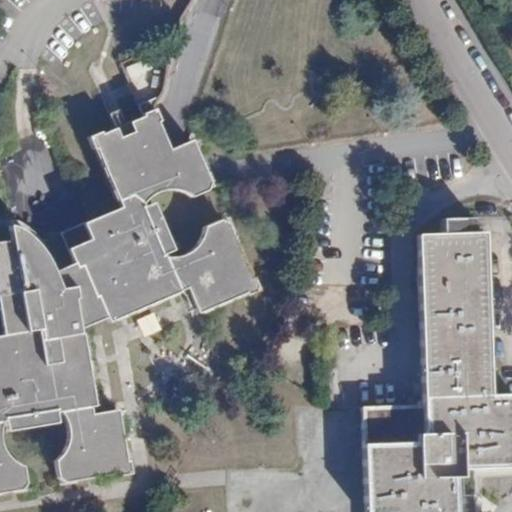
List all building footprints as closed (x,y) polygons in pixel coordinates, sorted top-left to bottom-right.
[(0,494),(22,491),(26,488),(24,471),(12,464),(4,453),(0,443),(0,430),(3,425),(10,424),(10,432),(57,427),(56,417),(62,417),(67,424),(69,437),(66,452),(56,467),(57,480),(65,485),(117,478),(118,481),(131,479),(130,465),(126,466),(120,415),(94,419),(93,411),(96,411),(87,341),(84,341),(81,337),(109,324),(112,329),(189,295),(199,319),(246,298),(248,302),(261,296),(256,285),(253,287),(229,230),(221,226),(205,233),(203,244),(197,253),(183,262),(167,263),(166,259),(174,256),(154,213),(147,216),(145,212),(152,204),(163,197),(174,196),(173,191),(179,187),(175,177),(171,175),(168,177),(166,174),(171,169),(173,167),(173,164),(171,157),(151,110),(158,97),(135,106),(139,117),(95,135),(95,133),(84,138),(89,151),(92,149),(115,209),(56,232),(69,265),(55,271),(49,273),(35,246),(15,226),(6,226),(8,241),(0,241),(0,494)] [(173,191),(174,196),(185,198),(195,204),(208,198),(211,191),(192,147),(171,157),(173,164),(173,167),(171,169),(166,174),(168,177),(171,175),(175,177),(179,187),(173,191)] [(0,218),(0,241),(8,241),(6,226),(15,226),(4,218),(0,218)] [(440,221),(440,235),(472,234),(471,221),(440,221)] [(28,228),(15,226),(35,246),(49,273),(55,271),(48,253),(41,241),(28,228)] [(440,235),(416,236),(421,406),(360,408),(363,511),(461,511),(460,471),(511,469),(511,396),(487,397),(483,234),(472,234),(440,235)]
